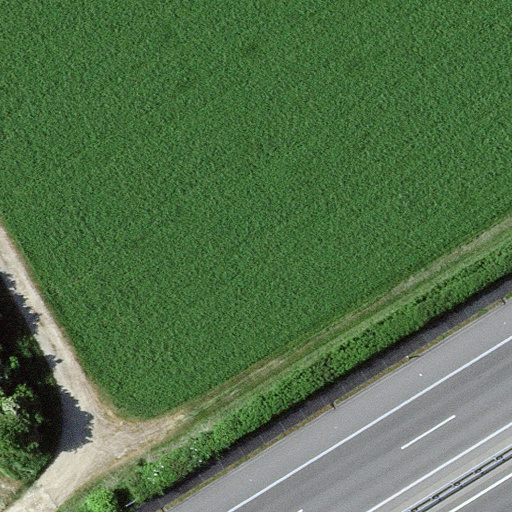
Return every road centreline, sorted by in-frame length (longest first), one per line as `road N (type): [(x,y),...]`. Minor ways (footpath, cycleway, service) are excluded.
road 1 (track): [(0,252),(66,372),(78,413),(74,454),(25,511)]
road 2 (motorway): [(511,380),(298,511)]
